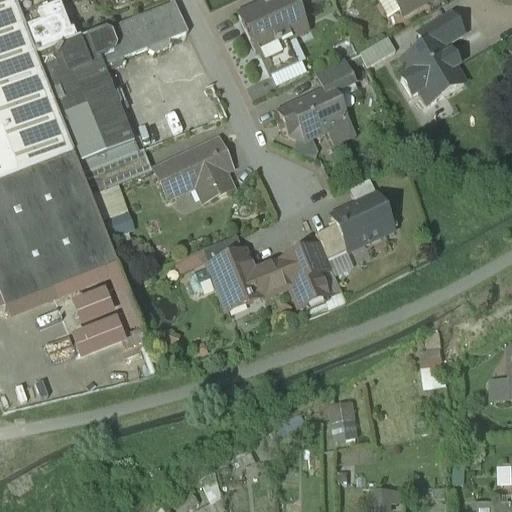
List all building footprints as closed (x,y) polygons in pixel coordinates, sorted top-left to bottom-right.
[(8,0),(0,0),(0,8),(11,5),(8,0)] [(8,0),(11,5),(14,13),(46,0),(8,0)] [(54,0),(46,0),(14,13),(33,63),(73,47),(70,40),(54,0)] [(289,0),(279,0),(238,20),(256,58),(259,57),(269,80),(290,70),(279,47),(306,35),(289,0)] [(390,0),(402,19),(435,0),(390,0)] [(11,5),(0,8),(0,308),(3,317),(58,295),(116,273),(88,202),(80,181),(76,170),(33,63),(14,13),(11,5)] [(170,9),(90,41),(104,77),(120,71),(123,64),(122,63),(147,53),(148,54),(154,57),(166,53),(169,46),(168,45),(185,38),(186,38),(187,37),(173,6),(169,8),(170,9)] [(424,51),(437,44),(441,50),(462,38),(451,19),(418,38),(424,51)] [(79,39),(73,37),(72,39),(70,40),(73,47),(86,42),(84,38),(79,39)] [(73,47),(33,63),(76,170),(132,148),(104,77),(90,41),(73,47)] [(386,42),(359,58),(365,72),(394,56),(386,42)] [(424,51),(401,65),(409,79),(400,84),(410,101),(418,96),(426,110),(463,89),(454,73),(457,71),(449,57),(446,59),(441,50),(437,44),(424,51)] [(290,70),(269,80),(274,93),(304,79),(299,66),(290,70)] [(342,67),(315,79),(322,95),(325,102),(333,98),(352,89),(342,67)] [(322,95),(277,117),(288,141),(296,144),(304,147),(310,144),(326,137),(333,151),(354,141),(333,98),(325,102),(322,95)] [(304,147),(296,144),(290,157),(314,165),(317,158),(310,144),(304,147)] [(132,148),(76,170),(80,181),(138,158),(138,157),(143,155),(139,145),(132,148)] [(217,145),(153,175),(167,205),(194,192),(202,209),(232,195),(224,178),(231,175),(217,145)] [(138,158),(80,181),(88,202),(147,179),(138,157),(138,158)] [(348,195),(355,212),(375,202),(368,186),(348,195)] [(355,212),(330,223),(334,231),(346,258),(347,257),(362,249),(362,250),(363,250),(364,252),(369,250),(368,248),(391,237),(375,202),(355,212)] [(334,231),(314,241),(320,252),(327,267),(346,258),(334,231)] [(235,243),(202,256),(207,268),(208,271),(242,258),(235,243)] [(320,252),(253,278),(263,303),(289,293),(298,315),(327,303),(319,281),(331,276),(327,267),(320,252)] [(207,268),(202,256),(174,267),(178,280),(207,268)] [(208,271),(207,272),(208,275),(216,293),(226,318),(263,303),(253,278),(244,257),(242,258),(208,271)] [(216,293),(208,275),(191,281),(188,288),(190,297),(198,301),(216,293)] [(331,276),(319,281),(327,303),(341,298),(331,276)] [(421,372),(424,393),(446,389),(442,368),(421,372)] [(492,404),(511,403),(511,385),(492,385),(492,404)] [(355,406),(330,408),(333,446),(358,445),(355,406)] [(373,493),(372,511),(396,511),(397,493),(373,493)]
